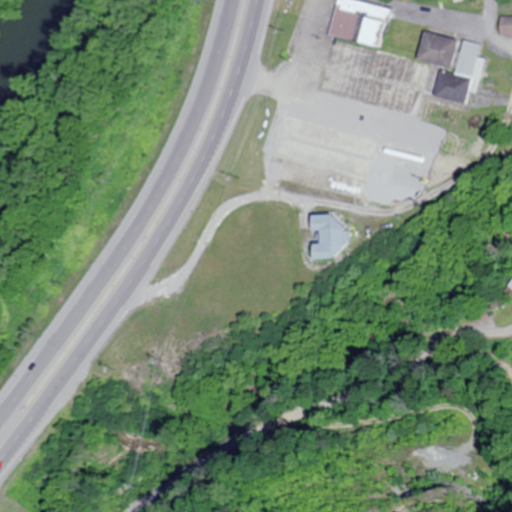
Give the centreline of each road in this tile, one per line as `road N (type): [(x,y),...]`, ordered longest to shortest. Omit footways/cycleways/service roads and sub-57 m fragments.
road 1 (trunk): [(0,476),(188,206),(235,110),(265,0)]
road 2 (trunk): [(232,0),(215,71),(172,172),(0,422)]
road 3 (residential): [(143,511),(265,431),(375,391),(455,344),(511,330)]
